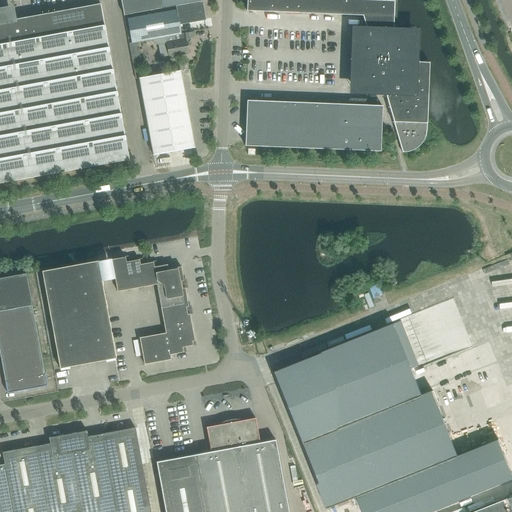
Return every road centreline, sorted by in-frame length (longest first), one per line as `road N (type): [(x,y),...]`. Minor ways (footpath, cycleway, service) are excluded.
road 1 (unclassified): [(0,416),(239,367),(217,264),(221,172)]
road 2 (unknown): [(235,368),(249,370),(470,287),(485,289),(501,313)]
road 3 (unclassified): [(221,172),(438,180),(487,166)]
road 4 (unclassified): [(0,210),(221,172)]
road 5 (unclassified): [(221,172),(226,0)]
road 6 (tertiary): [(505,129),(452,0)]
